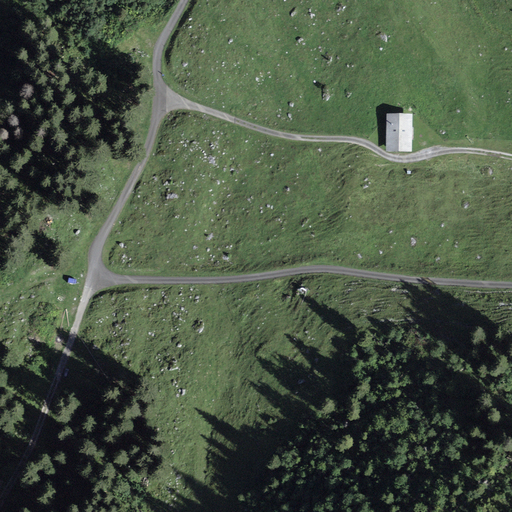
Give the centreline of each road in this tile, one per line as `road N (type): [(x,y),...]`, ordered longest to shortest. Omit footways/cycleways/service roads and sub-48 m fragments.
road 1 (track): [(511,286),(316,268),(175,281),(94,272),(91,252),(152,136),(158,45),(183,0)]
road 2 (track): [(158,99),(272,134),(355,140),(402,161),(449,150),(511,159)]
road 3 (track): [(0,505),(25,462),(94,272)]
road 4 (track): [(209,279),(208,431),(195,511)]
